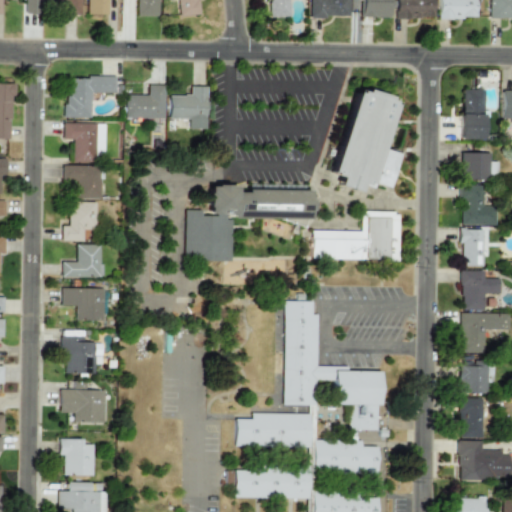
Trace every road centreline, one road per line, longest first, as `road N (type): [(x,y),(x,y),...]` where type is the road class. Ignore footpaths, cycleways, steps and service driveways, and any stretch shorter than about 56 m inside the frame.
road 1 (residential): [(0,49),(511,58)]
road 2 (residential): [(26,511),(33,50)]
road 3 (residential): [(419,511),(433,57)]
